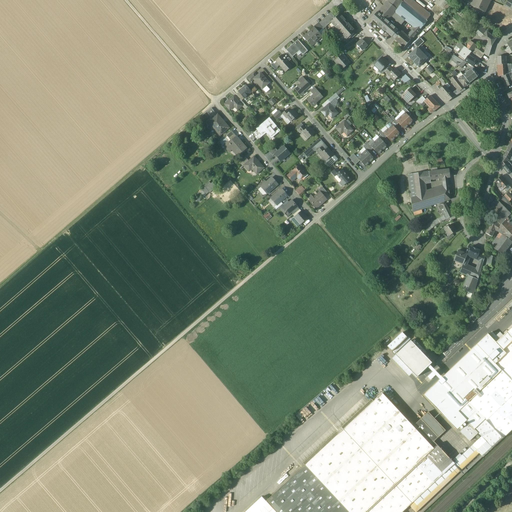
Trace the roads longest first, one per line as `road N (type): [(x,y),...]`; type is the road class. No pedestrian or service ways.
road 1 (unclassified): [(0,491),(316,218)]
road 2 (track): [(214,100),(0,286)]
road 3 (residential): [(261,61),(214,100),(316,218)]
road 4 (residential): [(486,151),(461,175),(465,230),(480,238),(499,168)]
road 5 (residential): [(362,178),(261,61)]
road 6 (tertiary): [(336,0),(446,108)]
road 7 (track): [(214,100),(126,0)]
